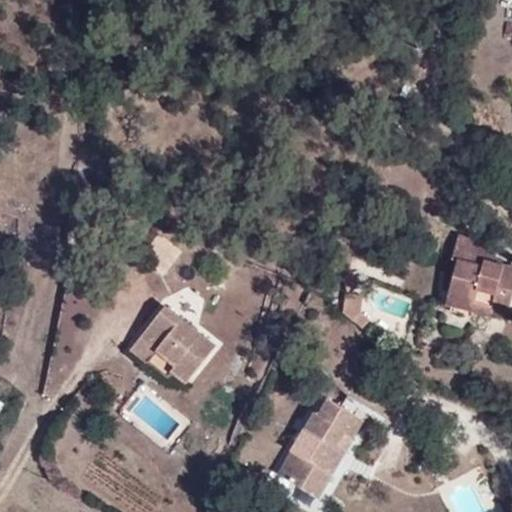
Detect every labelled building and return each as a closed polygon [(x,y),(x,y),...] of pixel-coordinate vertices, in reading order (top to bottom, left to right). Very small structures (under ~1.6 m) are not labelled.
[(469,225),(466,237),(488,242),(490,243),(492,231),(469,225)] [(511,296),(511,266),(500,264),(485,260),(486,253),(488,242),(466,237),(457,235),(452,258),(458,259),(448,295),(493,308),(508,311),(511,296)] [(485,260),(500,264),(501,258),(486,253),(485,260)] [(343,294),(343,313),(362,330),(370,320),(361,313),(362,295),(343,294)] [(492,317),(493,308),(448,295),(446,304),(492,317)] [(166,305),(140,336),(175,364),(170,370),(186,382),(216,345),(166,305)] [(175,364),(140,336),(129,350),(145,363),(147,361),(166,376),(170,370),(175,364)] [(338,447),(345,451),(363,419),(327,398),(318,413),(314,411),(278,474),(318,497),(340,460),(333,455),(338,447)] [(340,460),(345,451),(338,447),(333,455),(340,460)]
